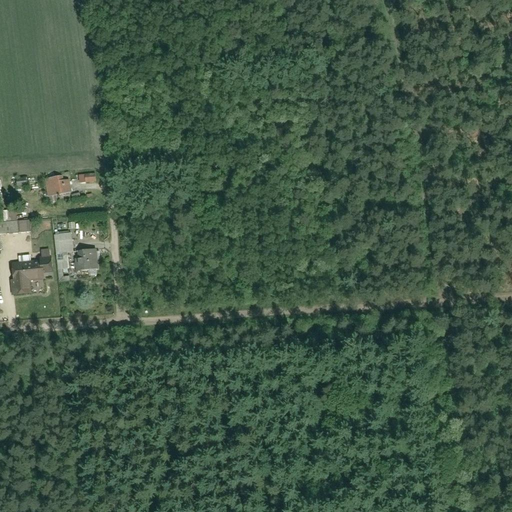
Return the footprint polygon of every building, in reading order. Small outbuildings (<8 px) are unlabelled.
[(60,177),(46,180),(50,197),(73,192),(71,180),(61,182),(60,177)] [(0,223),(0,233),(0,236),(30,234),(29,222),(0,223)] [(70,236),(56,237),(59,269),(70,267),(68,253),(72,253),(70,236)] [(98,249),(77,252),(79,272),(101,269),(98,249)] [(13,281),(14,294),(32,293),(31,281),(49,280),(47,263),(14,266),(16,281),(13,281)]
